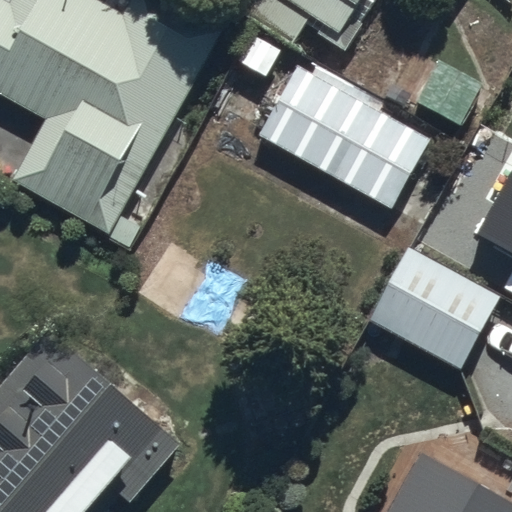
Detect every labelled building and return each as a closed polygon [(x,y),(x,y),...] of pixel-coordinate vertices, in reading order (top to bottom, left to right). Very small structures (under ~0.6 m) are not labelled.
[(19,187),(108,240),(229,31),(174,0),(132,0),(124,14),(100,0),(15,0),(15,2),(10,0),(0,0),(0,92),(49,121),(19,187)] [(257,0),(337,57),(378,0),(451,0),(454,2),(455,0),(257,0)] [(261,130),(401,205),(437,139),(297,63),(261,130)] [(511,174),(480,234),(511,251),(511,174)] [(415,241),(377,318),(464,369),(508,296),(415,241)] [(53,330),(0,390),(0,511),(120,511),(182,443),(53,330)] [(388,511),(511,511),(511,495),(425,447),(388,511)]
